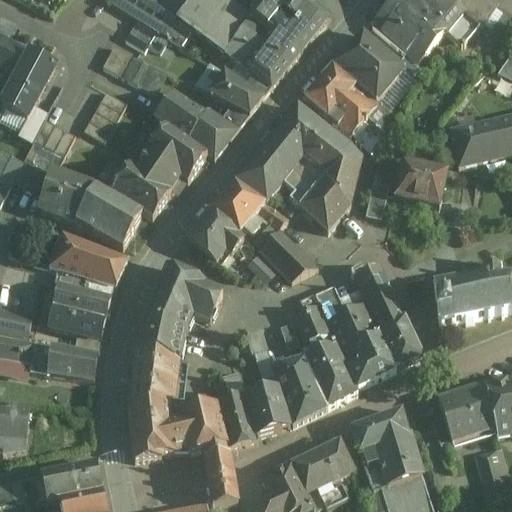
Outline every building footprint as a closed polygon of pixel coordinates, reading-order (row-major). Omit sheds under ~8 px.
[(170,19),(138,0),(116,0),(111,9),(137,25),(157,37),(156,39),(157,39),(170,19)] [(273,38),(222,0),(194,0),(177,24),(176,25),(190,34),(245,75),(273,38)] [(267,0),(259,10),(245,0),(222,0),(273,38),(300,58),(327,25),(312,12),(316,8),(305,0),(267,0)] [(399,0),(372,31),(405,59),(417,69),(426,59),(444,38),(443,38),(430,24),(438,15),(420,0),(399,0)] [(454,10),(442,0),(420,0),(438,15),(430,24),(444,38),(444,39),(445,38),(461,51),(463,49),(464,50),(465,48),(464,47),(479,31),(454,10)] [(465,0),(442,0),(454,10),(465,0)] [(498,8),(484,0),(465,0),(454,10),(479,31),(482,33),(498,8)] [(177,24),(170,19),(157,39),(179,52),(190,34),(176,25),(177,24)] [(157,37),(137,25),(125,45),(145,57),(156,39),(157,37)] [(300,58),(273,38),(245,75),(255,83),(247,93),(263,104),(300,58)] [(398,68),(363,38),(333,69),(376,106),(387,93),(402,75),(404,73),(398,68)] [(25,56),(0,42),(0,70),(13,78),(14,76),(18,78),(28,59),(24,57),(25,56)] [(134,62),(114,52),(102,72),(123,84),(134,62)] [(18,78),(1,111),(27,124),(33,113),(55,72),(29,58),(28,59),(18,78)] [(511,59),(511,58),(497,77),(511,84),(511,59)] [(417,69),(405,59),(398,68),(404,73),(402,75),(415,86),(424,75),(417,69)] [(426,59),(417,69),(424,75),(433,65),(426,59)] [(149,70),(134,62),(123,84),(138,92),(149,70)] [(389,120),(332,71),(304,103),(332,127),(350,141),(364,125),(366,126),(368,124),(382,136),(389,120)] [(263,104),(224,77),(210,97),(209,99),(233,112),(250,121),(263,104)] [(387,93),(376,106),(386,115),(397,102),(387,93)] [(127,109),(106,97),(83,137),(104,149),(127,109)] [(191,110),(174,98),(155,123),(173,135),(191,110)] [(222,124),(209,115),(205,120),(191,110),(173,135),(215,164),(250,121),(233,112),(222,124)] [(348,150),(297,111),(272,141),(301,162),(324,179),(325,179),(348,150)] [(27,124),(18,141),(31,148),(46,120),(33,113),(27,124)] [(511,121),(492,126),(501,163),(511,160),(511,121)] [(75,142),(44,126),(34,147),(64,163),(75,142)] [(492,126),(450,136),(458,173),(501,163),(492,126)] [(207,161),(165,132),(146,161),(188,188),(207,161)] [(272,141),(236,185),(266,209),(283,187),(301,162),(272,141)] [(325,179),(319,186),(349,214),(362,165),(348,150),(325,179)] [(2,155),(0,159),(0,181),(2,182),(13,161),(2,155)] [(188,188),(146,161),(136,175),(130,171),(109,202),(152,227),(171,199),(180,184),(187,189),(188,188)] [(324,179),(301,162),(283,187),(293,197),(289,203),(298,212),(324,179)] [(23,168),(12,188),(23,194),(33,173),(23,168)] [(447,179),(403,169),(395,205),(439,215),(447,179)] [(95,195),(53,179),(40,218),(76,231),(76,229),(94,196),(95,196),(95,195)] [(349,214),(319,186),(325,179),(324,179),(298,212),(327,239),(339,226),(339,225),(349,214)] [(0,212),(10,192),(0,187),(0,212)] [(288,226),(235,188),(210,217),(239,239),(242,236),(251,240),(259,232),(252,224),(257,219),(278,236),(288,226)] [(388,193),(373,190),(365,222),(381,226),(388,193)] [(142,222),(106,202),(95,196),(94,196),(76,229),(122,256),(142,222)] [(243,245),(208,218),(186,246),(216,269),(225,257),(231,262),(243,245)] [(268,233),(254,246),(260,253),(274,239),(268,233)] [(318,274),(280,236),(260,256),(291,288),(318,274)] [(127,267),(62,241),(49,276),(115,294),(127,267)] [(259,261),(250,271),(268,288),(278,278),(259,261)] [(483,277),(470,279),(470,276),(466,277),(466,280),(459,281),(458,278),(456,279),(457,282),(447,283),(447,280),(445,281),(445,283),(436,285),(435,282),(432,283),(438,330),(440,330),(441,333),(444,332),(444,329),(451,328),(451,331),(455,331),(454,327),(465,326),(465,330),(475,328),(474,324),(487,322),(488,324),(490,324),(490,320),(501,319),(501,322),(504,322),(503,319),(511,317),(511,281),(509,284),(501,286),(500,272),(502,270),(500,268),(498,271),(484,273),(482,271),(480,273),(483,275),(483,277)] [(404,325),(379,272),(355,283),(379,337),(404,325)] [(155,299),(143,326),(185,336),(186,331),(185,331),(190,318),(210,326),(222,298),(204,291),(205,289),(168,273),(156,299),(155,299)] [(61,280),(54,311),(107,324),(111,307),(110,306),(113,294),(61,280)] [(334,293),(315,301),(327,328),(346,319),(334,293)] [(313,301),(300,307),(305,318),(318,313),(313,301)] [(74,358),(97,363),(100,348),(101,349),(107,324),(54,311),(48,336),(77,343),(74,358)] [(365,311),(346,319),(327,328),(357,396),(396,377),(380,342),(367,348),(362,339),(375,333),(365,311)] [(305,318),(294,323),(306,352),(310,350),(314,360),(334,351),(318,313),(305,318)] [(32,324),(0,317),(0,343),(27,349),(32,324)] [(379,337),(378,337),(380,342),(396,377),(419,366),(421,360),(404,325),(379,337)] [(142,326),(135,357),(174,365),(175,361),(179,363),(185,336),(143,326),(142,326)] [(292,329),(280,333),(288,355),(299,351),(292,329)] [(250,336),(255,356),(268,353),(263,333),(250,336)] [(11,347),(0,344),(0,365),(9,367),(11,347)] [(51,355),(11,347),(9,367),(49,373),(51,355)] [(314,360),(304,365),(326,416),(327,416),(358,400),(357,398),(356,398),(334,351),(314,360)] [(96,364),(51,355),(49,373),(48,382),(93,389),(96,364)] [(268,355),(254,359),(262,387),(275,384),(268,355)] [(174,365),(135,357),(132,374),(136,375),(135,381),(132,381),(132,382),(186,387),(188,368),(174,365)] [(304,365),(275,374),(283,404),(293,433),(326,416),(304,365)] [(131,390),(128,411),(132,411),(168,407),(173,407),(173,406),(184,405),(186,387),(132,382),(131,384),(135,384),(134,391),(131,390)] [(511,387),(483,392),(494,436),(495,436),(508,433),(509,440),(511,439),(511,387)] [(224,388),(215,391),(220,410),(230,408),(224,388)] [(483,392),(437,407),(443,424),(450,446),(451,449),(494,436),(483,392)] [(279,395),(245,405),(256,442),(289,433),(279,395)] [(230,408),(220,410),(231,454),(256,448),(243,404),(230,408)] [(217,412),(179,422),(180,426),(171,428),(168,407),(132,411),(133,416),(129,417),(135,469),(161,466),(161,462),(174,461),(174,460),(187,457),(188,461),(204,457),(207,466),(209,465),(207,456),(222,453),(224,463),(226,463),(224,452),(227,451),(217,412)] [(29,416),(0,414),(0,461),(24,459),(25,450),(29,416)] [(401,417),(350,436),(373,497),(420,483),(401,417)] [(443,424),(431,427),(438,450),(450,446),(443,424)] [(339,449),(292,472),(306,502),(317,497),(329,490),(353,479),(339,449)] [(479,460),(492,507),(511,502),(511,499),(500,455),(479,460)] [(206,476),(207,484),(233,480),(231,472),(230,464),(205,468),(206,476)] [(96,471),(46,481),(53,510),(59,508),(102,499),(96,471)] [(291,472),(262,487),(269,501),(264,504),(264,511),(310,511),(306,502),(291,472)] [(237,511),(233,480),(207,484),(212,511),(237,511)] [(431,511),(420,483),(373,497),(370,498),(374,511),(431,511)] [(21,486),(9,489),(13,511),(14,511),(25,510),(21,486)] [(9,489),(0,490),(0,501),(2,511),(8,511),(13,511),(9,489)] [(332,496),(329,490),(317,497),(324,511),(333,511),(348,505),(341,491),(332,496)] [(104,511),(102,499),(59,508),(59,511),(104,511)]
